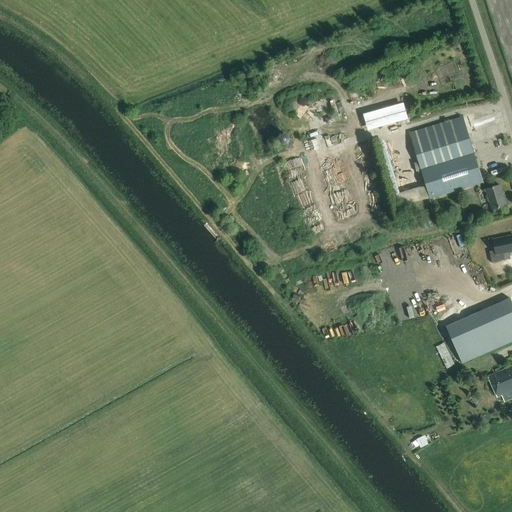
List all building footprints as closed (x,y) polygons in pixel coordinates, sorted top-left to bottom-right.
[(471,132),(495,123),(493,116),(468,124),(471,132)] [(411,134),(423,171),(432,199),(475,185),(466,156),(474,154),(463,117),(411,134)] [(502,208),(507,207),(500,185),(486,189),(495,216),(503,213),(502,208)] [(494,252),(489,254),(491,265),(505,262),(504,256),(511,253),(511,237),(492,242),(494,252)] [(511,296),(452,323),(470,362),(511,343),(511,296)] [(445,368),(455,364),(446,341),(436,345),(445,368)] [(511,366),(488,376),(497,397),(502,394),(505,402),(511,398),(511,397),(511,395),(511,394),(511,366)] [(421,447),(428,443),(424,436),(418,439),(421,447)]
